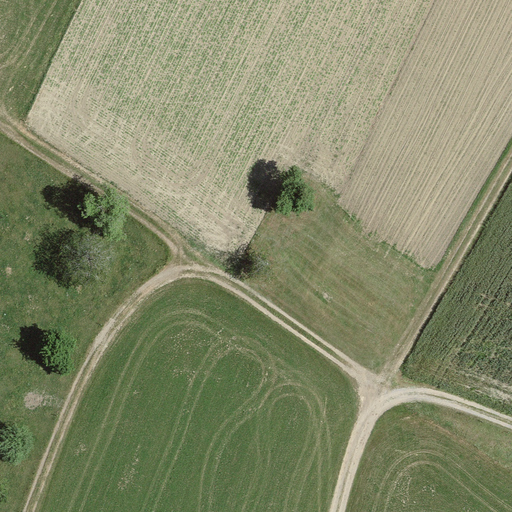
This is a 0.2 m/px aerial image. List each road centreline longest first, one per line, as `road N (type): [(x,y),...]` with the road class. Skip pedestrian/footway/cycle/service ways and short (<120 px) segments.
road 1 (track): [(511,172),(391,378),(357,374),(209,271),(178,273),(139,292),(96,342),(29,511)]
road 2 (track): [(335,511),(353,440),(387,402),(427,394),(511,423)]
